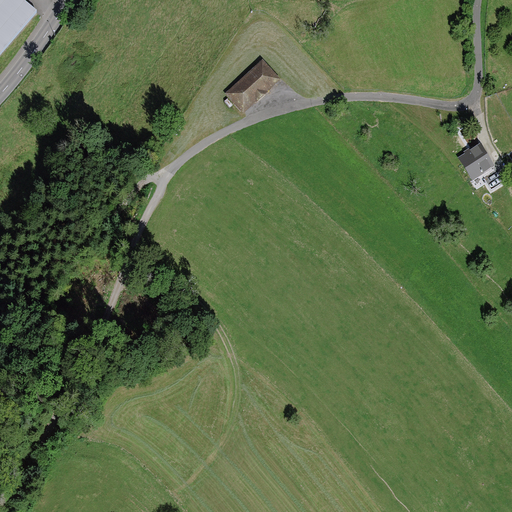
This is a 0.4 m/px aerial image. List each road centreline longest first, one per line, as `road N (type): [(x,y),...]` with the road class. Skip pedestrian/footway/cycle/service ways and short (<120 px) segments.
road 1 (residential): [(477,0),(478,78),(469,99),(454,105),(356,94),(273,108),(169,163)]
road 2 (track): [(13,511),(68,353),(183,155)]
road 3 (track): [(0,348),(115,202),(169,163)]
